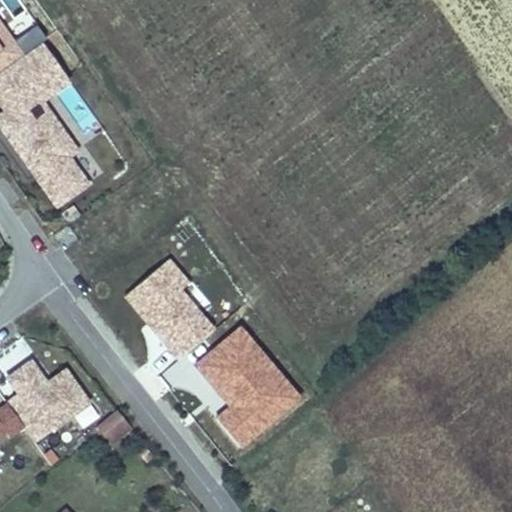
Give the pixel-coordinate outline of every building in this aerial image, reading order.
[(0,20),(0,107),(1,109),(0,109),(0,129),(52,208),(94,180),(41,100),(71,81),(34,25),(12,39),(0,20)] [(216,328),(167,258),(121,290),(170,360),(216,328)] [(242,449),(303,394),(237,323),(190,366),(225,404),(211,416),(242,449)] [(0,381),(39,437),(90,402),(65,365),(47,378),(20,339),(0,352),(0,381)] [(0,439),(22,424),(5,401),(0,404),(0,439)] [(107,445),(127,429),(112,409),(92,426),(107,445)]
